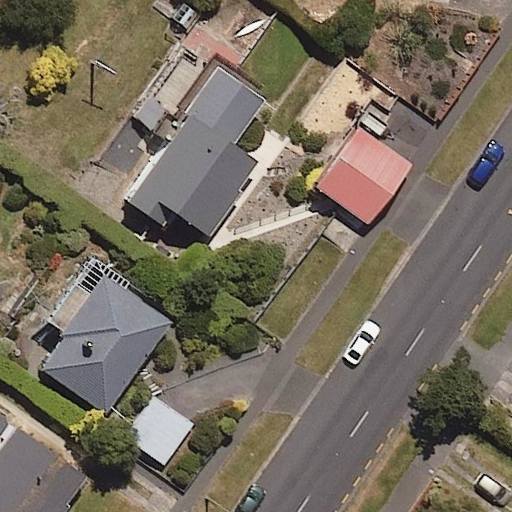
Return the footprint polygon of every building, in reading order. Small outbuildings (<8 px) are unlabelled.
[(269,18),(242,0),(223,0),(199,37),(240,63),(269,18)] [(259,91),(205,57),(111,206),(191,256),(254,156),(228,140),(259,91)] [(405,157),(351,117),(307,176),(362,217),(405,157)] [(119,272),(85,249),(42,313),(59,325),(33,363),(101,409),(165,315),(114,280),(119,272)] [(189,421),(148,393),(120,433),(161,462),(189,421)] [(2,418),(0,421),(0,511),(54,511),(81,470),(2,418)]
